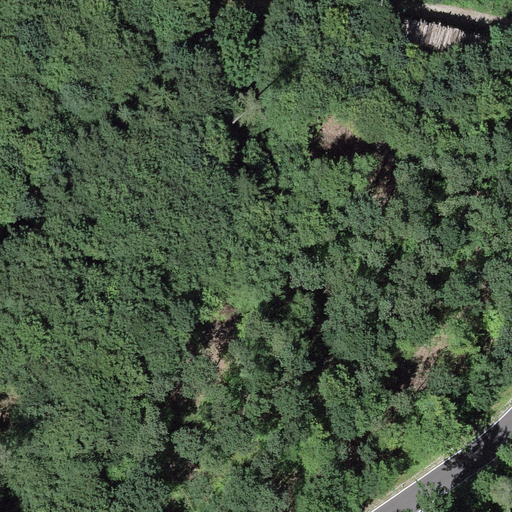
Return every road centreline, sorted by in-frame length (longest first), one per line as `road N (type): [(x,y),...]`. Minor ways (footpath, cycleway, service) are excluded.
road 1 (track): [(245,0),(87,131),(0,219)]
road 2 (track): [(291,0),(511,24)]
road 3 (tertiary): [(511,425),(395,511)]
